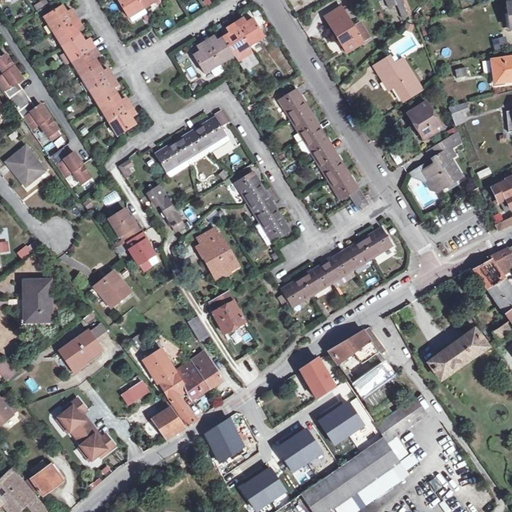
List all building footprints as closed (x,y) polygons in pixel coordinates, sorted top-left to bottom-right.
[(156,0),(117,0),(128,18),(129,17),(144,7),(156,0)] [(409,16),(408,14),(402,0),(385,0),(389,8),(398,4),(403,18),(409,16)] [(406,0),(402,0),(408,14),(411,13),(406,0)] [(131,118),(136,114),(125,97),(121,100),(113,89),(118,86),(107,68),(102,71),(95,59),(100,56),(89,38),(84,41),(77,30),(82,27),(71,9),(65,12),(62,6),(43,17),(66,53),(61,57),(66,65),(71,62),(117,135),(135,124),(131,118)] [(146,11),(144,7),(129,17),(131,20),(146,11)] [(347,52),(363,43),(353,28),(341,7),(325,17),(347,52)] [(254,18),(247,22),(244,18),(226,29),(229,33),(217,40),(215,36),(197,47),(200,51),(193,56),(204,73),(265,36),(254,18)] [(414,26),(407,22),(404,28),(411,31),(414,26)] [(360,24),(353,28),(363,43),(369,39),(360,24)] [(505,38),(493,41),(495,49),(507,45),(505,38)] [(5,54),(0,57),(0,68),(4,73),(0,75),(0,85),(9,98),(22,89),(17,82),(23,79),(5,54)] [(511,57),(492,61),(495,83),(511,81),(511,57)] [(394,86),(400,95),(408,90),(412,96),(422,90),(403,60),(392,66),(387,59),(375,67),(389,90),(394,86)] [(466,67),(455,70),(458,78),(468,76),(466,67)] [(306,154),(310,151),(341,200),(350,194),(359,209),(368,204),(359,189),(296,88),(293,90),(291,86),(279,94),(281,97),(278,99),(303,139),(298,142),(298,144),(304,154),(306,154)] [(26,95),(22,89),(9,98),(13,105),(26,95)] [(408,90),(400,95),(404,101),(412,96),(408,90)] [(87,93),(82,96),(88,105),(93,102),(87,93)] [(31,101),(26,95),(13,105),(17,110),(31,101)] [(30,130),(39,124),(47,136),(58,129),(41,104),(35,108),(31,101),(17,110),(30,130)] [(427,102),(410,113),(419,127),(417,128),(424,140),(444,128),(427,102)] [(470,111),(467,102),(449,106),(457,126),(466,122),(463,114),(470,111)] [(419,127),(410,113),(407,114),(417,128),(419,127)] [(166,172),(227,135),(216,117),(155,154),(166,172)] [(41,143),(46,140),(40,128),(35,131),(41,143)] [(456,133),(432,148),(437,157),(433,160),(436,165),(423,173),(427,179),(433,181),(437,189),(442,190),(446,187),(447,183),(453,180),(458,180),(463,177),(452,159),(456,156),(456,155),(452,148),(461,143),(456,133)] [(230,140),(227,135),(166,172),(169,177),(230,140)] [(25,146),(6,162),(25,186),(45,170),(25,146)] [(63,147),(49,156),(64,177),(72,171),(81,184),(91,177),(74,152),(68,155),(63,147)] [(437,157),(432,148),(427,151),(433,160),(437,157)] [(129,158),(118,165),(125,176),(130,173),(127,167),(132,164),(129,158)] [(479,179),(491,175),(489,168),(476,172),(479,179)] [(253,171),(235,182),(272,242),(290,231),(253,171)] [(493,188),(498,199),(505,195),(507,200),(501,203),(511,201),(511,181),(510,183),(508,180),(493,188)] [(156,205),(159,203),(167,197),(160,185),(148,192),(156,205)] [(100,200),(106,209),(121,199),(115,190),(100,200)] [(182,220),(167,197),(159,203),(173,225),(182,220)] [(132,221),(130,217),(124,208),(108,219),(120,236),(123,234),(127,241),(142,231),(134,219),(132,221)] [(511,216),(496,225),(498,230),(511,223),(511,216)] [(182,220),(173,225),(177,231),(185,226),(182,220)] [(206,257),(216,275),(227,268),(229,270),(239,264),(222,234),(220,235),(216,228),(199,237),(204,244),(199,247),(205,258),(206,257)] [(292,308),(333,283),(353,271),(394,246),(382,228),(281,290),(284,294),(278,298),(285,308),(290,305),(292,308)] [(147,239),(142,231),(127,241),(132,248),(129,249),(139,264),(155,254),(146,239),(147,239)] [(27,245),(16,252),(21,260),(32,252),(27,245)] [(511,253),(509,249),(489,258),(491,261),(476,270),(511,320),(492,332),(498,340),(511,330),(511,280),(508,274),(511,271),(511,253)] [(227,268),(216,275),(218,279),(230,272),(229,270),(227,268)] [(114,271),(96,286),(112,307),(131,292),(114,271)] [(357,277),(353,271),(333,283),(336,289),(357,277)] [(51,281),(26,281),(26,322),(52,321),(51,281)] [(212,312),(224,333),(245,322),(234,303),(235,302),(229,292),(210,302),(215,311),(212,312)] [(210,335),(198,316),(189,322),(200,340),(210,335)] [(98,337),(108,330),(102,322),(92,329),(98,337)] [(372,343),(380,354),(385,351),(368,328),(363,331),(372,343)] [(60,350),(73,369),(83,362),(84,363),(85,363),(103,350),(89,330),(60,350)] [(429,362),(442,380),(489,348),(477,330),(429,362)] [(144,331),(131,339),(137,349),(151,340),(144,331)] [(382,420),(392,413),(384,401),(404,387),(395,375),(380,354),(372,343),(363,331),(347,341),(329,352),(363,399),(372,410),(370,411),(379,422),(382,420)] [(176,411),(184,421),(188,426),(200,421),(190,410),(180,397),(188,392),(177,370),(163,349),(144,360),(176,411)] [(205,352),(193,360),(212,389),(224,381),(205,352)] [(337,387),(319,358),(301,370),(319,398),(337,387)] [(0,364),(0,372),(1,375),(6,380),(16,373),(6,360),(0,364)] [(194,400),(212,389),(193,360),(177,370),(188,392),(194,400)] [(83,362),(73,369),(75,372),(86,365),(85,363),(84,363),(83,362)] [(121,394),(123,396),(144,382),(139,374),(125,383),(129,389),(121,394)] [(32,394),(39,389),(32,377),(24,381),(32,394)] [(144,382),(123,396),(129,406),(150,392),(144,382)] [(348,395),(317,416),(340,448),(370,427),(348,395)] [(5,397),(1,400),(12,415),(17,411),(5,397)] [(392,413),(382,420),(394,437),(427,415),(415,398),(392,413)] [(12,415),(1,400),(0,399),(0,425),(13,415),(12,415)] [(87,410),(77,399),(63,410),(65,412),(58,418),(70,433),(71,432),(81,445),(80,446),(92,461),(99,455),(101,458),(115,447),(106,435),(99,440),(95,435),(98,433),(86,419),(84,420),(80,416),(87,410)] [(168,438),(188,426),(184,421),(183,422),(172,408),(153,419),(168,438)] [(232,416),(228,419),(235,433),(240,430),(232,416)] [(247,443),(240,430),(235,433),(228,419),(206,433),(220,461),(244,447),(243,445),(247,443)] [(374,425),(383,438),(400,463),(409,457),(394,437),(382,420),(379,422),(374,425)] [(307,423),(277,444),(300,477),(330,456),(307,423)] [(330,511),(400,463),(383,438),(301,495),(312,511),(330,511)] [(78,448),(73,451),(84,467),(89,463),(78,448)] [(44,492),(63,479),(53,463),(47,467),(44,463),(32,472),(35,476),(29,480),(37,491),(41,488),(44,492)] [(268,465),(238,486),(255,511),(269,511),(291,497),(268,465)] [(0,505),(2,504),(10,511),(15,511),(27,502),(35,511),(51,511),(16,470),(0,484),(0,505)]
